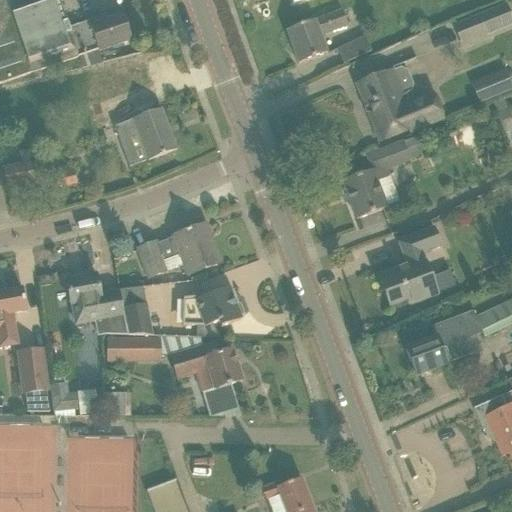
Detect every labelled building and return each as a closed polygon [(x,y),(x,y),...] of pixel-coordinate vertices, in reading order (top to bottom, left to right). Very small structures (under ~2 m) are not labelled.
[(0,86),(31,75),(33,81),(42,79),(40,72),(79,59),(68,28),(58,0),(17,0),(0,6),(0,86)] [(453,25),(463,49),(511,29),(511,18),(506,4),(453,25)] [(285,32),(298,65),(326,54),(319,36),(348,25),(342,11),(285,32)] [(131,41),(122,15),(106,21),(105,16),(68,28),(79,59),(131,41)] [(335,50),(342,64),(370,52),(363,37),(335,50)] [(356,86),(380,141),(413,127),(415,130),(441,118),(433,99),(414,107),(408,93),(410,92),(412,86),(406,71),(400,69),(392,72),(391,71),(356,86)] [(473,85),(479,101),(511,89),(505,73),(473,85)] [(114,127),(129,169),(176,151),(160,110),(114,127)] [(341,182),(356,221),(387,209),(386,207),(397,202),(385,171),(411,161),(410,159),(426,153),(420,136),(365,156),(371,171),(341,182)] [(1,168),(5,189),(33,184),(29,163),(1,168)] [(54,177),(57,188),(76,183),(73,172),(54,177)] [(137,251),(148,280),(184,266),(188,277),(218,265),(203,226),(137,251)] [(377,278),(388,308),(407,301),(409,306),(428,299),(437,296),(421,253),(439,246),(432,229),(416,236),(398,243),(407,267),(377,278)] [(94,322),(96,337),(106,335),(127,336),(119,292),(99,296),(96,276),(66,281),(70,306),(71,306),(75,326),(94,322)] [(127,336),(152,337),(143,288),(119,292),(127,336)] [(0,348),(18,345),(12,315),(26,312),(21,290),(0,293),(0,348)] [(182,300),(181,328),(195,328),(194,339),(200,339),(216,340),(211,326),(218,324),(220,329),(239,322),(238,319),(242,316),(239,307),(233,307),(227,290),(195,302),(194,299),(182,300)] [(511,299),(475,317),(474,318),(481,333),(484,338),(511,324),(511,299)] [(425,343),(405,350),(415,376),(433,369),(447,364),(441,348),(459,341),(469,338),(461,316),(451,320),(432,327),(436,338),(425,343)] [(207,371),(213,390),(241,382),(232,350),(219,354),(215,343),(202,347),(200,339),(194,339),(166,338),(162,338),(161,356),(172,357),(170,358),(177,381),(207,371)] [(106,341),(107,363),(160,362),(159,340),(106,341)] [(26,412),(48,413),(46,392),(49,392),(43,349),(16,353),(21,395),(24,395),(26,412)] [(50,386),(53,413),(79,411),(77,394),(68,395),(67,384),(50,386)] [(502,397),(473,410),(482,432),(483,431),(486,430),(487,434),(487,436),(492,437),(491,442),(496,442),(502,457),(509,454),(511,461),(511,392),(507,395),(502,397)] [(155,511),(188,511),(177,479),(148,489),(155,511)] [(261,490),(269,511),(302,511),(311,508),(300,479),(277,488),(275,484),(261,490)]
